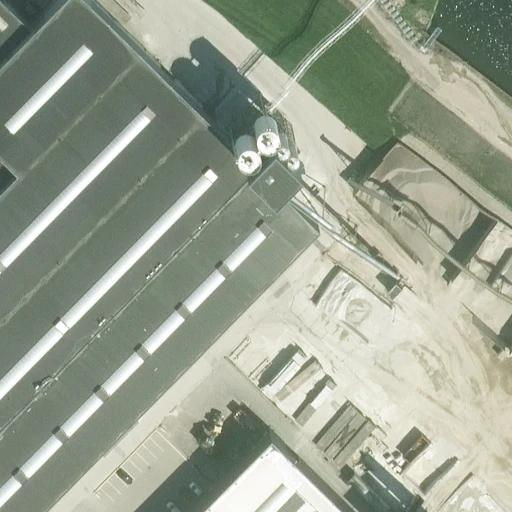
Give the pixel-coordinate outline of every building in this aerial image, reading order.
[(0,0),(0,511),(26,511),(316,220),(269,174),(295,148),(267,121),(242,146),(93,0),(51,0),(29,23),(5,0),(0,0)] [(339,116),(347,125),(351,122),(365,139),(372,134),(359,118),(360,117),(351,106),(339,116)] [(333,254),(321,269),(356,297),(368,282),(333,254)] [(499,316),(507,307),(477,282),(469,291),(499,316)] [(352,511),(268,428),(185,511),(352,511)] [(392,509),(394,511),(435,511),(437,511),(415,487),(392,509)]
